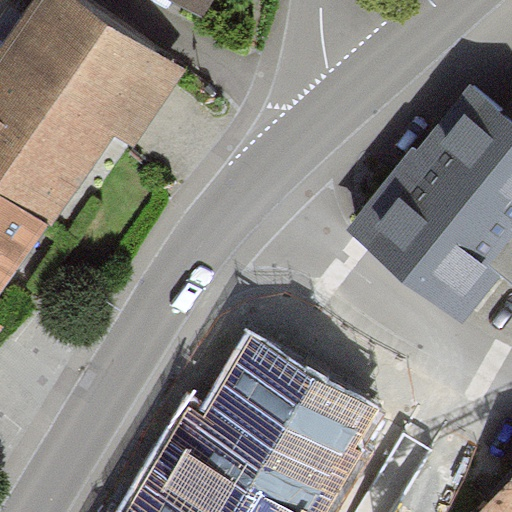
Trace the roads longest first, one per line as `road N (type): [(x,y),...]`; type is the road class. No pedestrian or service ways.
road 1 (secondary): [(29,511),(140,338),(255,186)]
road 2 (residential): [(255,186),(402,306),(511,364)]
road 3 (residential): [(304,136),(266,91),(119,0)]
road 4 (secondary): [(349,98),(449,0)]
